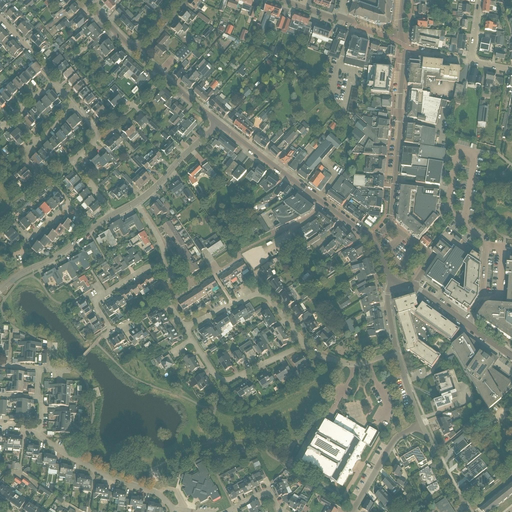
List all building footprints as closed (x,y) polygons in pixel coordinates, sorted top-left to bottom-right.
[(4,0),(0,4),(0,8),(4,13),(7,10),(11,6),(9,3),(10,2),(10,0),(9,0),(4,0)] [(30,0),(29,0),(24,5),(28,9),(34,4),(30,0)] [(114,0),(109,0),(104,4),(110,11),(115,6),(113,4),(116,1),(114,0)] [(191,0),(188,5),(192,8),(196,10),(197,7),(201,10),(205,5),(202,4),(199,2),(196,0),(191,0)] [(229,1),(227,6),(237,9),(238,5),(243,6),(244,0),(235,0),(235,3),(229,1)] [(244,0),(243,6),(241,10),(249,12),(253,0),(244,0)] [(326,0),(323,0),(321,6),(329,8),(332,0),(331,0),(327,0),(326,0)] [(369,21),(371,0),(352,0),(352,3),(353,3),(349,15),(357,18),(364,20),(369,21)] [(391,0),(371,0),(369,21),(369,22),(375,25),(380,26),(388,26),(390,24),(391,17),(390,17),(391,12),(392,12),(392,5),(391,5),(391,0)] [(274,6),(266,3),(263,11),(267,12),(266,15),(265,15),(259,31),(260,32),(264,33),(270,17),(271,16),(274,6)] [(74,5),(70,8),(69,9),(69,10),(66,13),(68,16),(72,12),(74,15),(79,10),(74,5)] [(153,11),(149,7),(146,5),(141,10),(143,12),(144,10),(150,15),(153,11)] [(463,14),(464,14),(469,15),(470,8),(464,7),(464,6),(460,5),(459,13),(454,12),(452,5),(450,5),(452,11),(451,11),(452,14),(453,14),(453,16),(458,17),(459,17),(463,18),(464,18),(464,15),(463,15),(463,14)] [(7,10),(4,13),(6,15),(10,19),(18,11),(14,7),(14,8),(11,6),(7,10)] [(270,17),(269,21),(273,23),(274,20),(275,18),(275,17),(279,18),(280,16),(280,13),(282,9),(274,6),(271,16),(270,17)] [(257,9),(252,7),(249,17),(254,19),(257,9)] [(426,8),(420,7),(419,15),(425,16),(425,12),(435,13),(435,8),(430,7),(430,8),(426,8)] [(51,16),(54,19),(55,18),(63,11),(61,8),(54,14),(53,15),(51,16)] [(119,20),(125,26),(131,20),(133,17),(127,11),(124,13),(119,8),(116,12),(122,17),(119,20)] [(19,23),(23,19),(21,17),(22,16),(18,11),(10,19),(14,23),(17,20),(19,23)] [(178,17),(182,20),(186,23),(188,19),(189,20),(190,19),(193,21),(197,16),(193,13),(190,16),(186,13),(184,13),(183,12),(178,17)] [(199,13),(197,17),(208,25),(210,21),(199,13)] [(298,26),(300,22),(302,16),(294,13),(289,28),(293,29),(295,25),(298,26)] [(131,20),(125,26),(131,32),(134,29),(137,32),(141,28),(138,25),(137,26),(133,22),(135,20),(136,21),(140,17),(137,14),(133,17),(131,20)] [(73,20),(70,22),(73,25),(74,24),(78,30),(83,25),(85,24),(88,20),(83,15),(78,19),(76,17),(73,20)] [(68,16),(62,22),(65,26),(72,20),(68,16)] [(300,22),(298,26),(303,28),(304,25),(307,26),(310,18),(302,16),(300,22)] [(277,28),(281,29),(285,19),(280,17),(277,28)] [(26,21),(23,19),(19,23),(21,25),(17,28),(21,33),(27,27),(29,25),(26,21)] [(282,30),(286,32),(290,21),(286,19),(282,30)] [(433,22),(422,21),(417,21),(416,24),(418,24),(418,28),(427,29),(430,29),(430,25),(433,25),(433,22)] [(62,22),(56,28),(59,31),(65,26),(62,22)] [(36,31),(38,29),(42,26),(42,25),(39,23),(33,28),(36,31)] [(171,29),(175,32),(178,34),(180,31),(182,32),(182,31),(185,33),(189,29),(188,28),(184,25),(182,27),(176,23),(171,29)] [(485,31),(490,31),(491,32),(495,32),(496,29),(496,25),(486,23),(485,31)] [(32,35),(36,31),(30,24),(29,25),(27,27),(21,33),(27,39),(29,38),(32,35)] [(87,39),(89,37),(98,30),(93,25),(88,29),(85,26),(80,29),(81,30),(72,37),(76,41),(83,35),(87,39)] [(234,28),(228,26),(225,34),(230,36),(234,28)] [(318,36),(321,27),(316,26),(313,34),(318,36)] [(205,39),(214,29),(211,27),(208,31),(207,30),(202,36),(205,39)] [(324,28),(321,27),(318,36),(324,38),(326,29),(324,28)] [(40,32),(38,29),(36,31),(32,35),(29,38),(35,44),(41,39),(38,36),(41,33),(40,32)] [(326,29),(324,38),(329,40),(332,31),(326,29)] [(412,37),(426,38),(427,30),(418,30),(413,29),(412,37)] [(98,30),(89,37),(94,43),(90,47),(92,49),(94,47),(100,43),(97,39),(102,35),(98,30)] [(330,47),(328,53),(331,54),(335,55),(336,55),(341,40),(345,41),(346,38),(347,34),(336,30),(334,36),(337,37),(336,38),(334,37),(332,42),(331,44),(330,47)] [(426,38),(424,47),(437,50),(438,45),(441,31),(427,30),(426,38)] [(2,46),(10,39),(4,33),(0,36),(0,40),(2,43),(0,44),(1,45),(1,46),(2,46)] [(170,38),(169,37),(165,34),(155,45),(156,45),(158,47),(154,51),(161,57),(166,51),(162,47),(170,38)] [(451,39),(451,42),(465,44),(465,42),(467,42),(467,39),(466,39),(466,38),(460,37),(460,34),(457,34),(456,40),(451,39)] [(42,45),(44,48),(47,45),(48,44),(46,42),(45,43),(42,40),(43,40),(44,40),(45,39),(45,38),(46,37),(44,35),(41,39),(35,44),(39,49),(42,45)] [(202,41),(197,36),(194,40),(199,45),(202,41)] [(482,39),(480,51),(484,52),(485,52),(485,51),(490,52),(491,45),(495,46),(497,37),(490,36),(489,40),(485,39),(482,39)] [(411,45),(424,47),(426,38),(412,37),(411,45)] [(365,63),(366,59),(367,55),(368,50),(369,43),(361,40),(361,41),(358,39),(353,38),(349,49),(346,58),(347,58),(352,59),(355,60),(361,62),(365,63)] [(16,46),(10,39),(2,46),(5,49),(6,48),(10,52),(16,46)] [(98,49),(106,57),(114,50),(110,46),(111,45),(107,41),(105,43),(102,40),(100,43),(94,47),(97,50),(98,49)] [(378,52),(378,49),(380,45),(373,42),(370,49),(378,52)] [(464,47),(465,44),(451,42),(450,46),(455,47),(455,53),(458,53),(458,51),(464,51),(464,50),(465,50),(466,47),(464,47)] [(14,56),(12,57),(15,59),(22,52),(16,46),(10,52),(14,56)] [(182,63),(192,53),(185,46),(175,56),(182,63)] [(494,46),(493,52),(497,52),(496,59),(504,60),(505,55),(507,56),(508,51),(506,51),(506,50),(507,47),(499,46),(499,47),(494,46)] [(380,47),(379,50),(383,50),(387,51),(386,57),(389,57),(394,57),(395,48),(387,47),(380,47)] [(282,50),(276,48),(273,56),(279,58),(282,50)] [(109,59),(106,62),(110,65),(113,62),(115,64),(119,60),(122,62),(123,60),(127,57),(121,52),(119,55),(117,53),(109,59)] [(63,65),(65,63),(69,59),(65,54),(63,56),(64,58),(63,60),(60,56),(52,63),(56,67),(57,66),(59,68),(63,65)] [(367,55),(366,59),(370,60),(369,67),(374,67),(375,62),(376,57),(372,56),(367,55)] [(409,77),(408,87),(412,87),(411,92),(425,93),(427,77),(436,78),(436,81),(441,82),(441,80),(444,80),(448,80),(448,82),(458,83),(460,67),(446,66),(446,64),(443,64),(443,62),(429,61),(429,59),(411,57),(410,67),(409,77)] [(121,73),(117,77),(120,79),(123,76),(129,71),(130,72),(136,65),(129,59),(125,62),(123,65),(126,68),(124,70),(121,73)] [(200,69),(206,62),(203,59),(197,66),(200,69)] [(32,63),(28,66),(30,68),(36,76),(40,72),(40,71),(42,70),(33,60),(31,62),(32,63)] [(175,74),(174,75),(179,79),(180,78),(179,78),(185,71),(184,71),(188,66),(189,64),(185,61),(184,63),(179,69),(180,70),(176,75),(175,74)] [(197,72),(204,77),(205,76),(212,68),(212,67),(209,65),(206,62),(200,69),(197,72)] [(68,71),(70,69),(72,67),(70,65),(68,67),(65,63),(63,65),(59,68),(57,69),(61,74),(62,73),(64,75),(68,71)] [(285,72),(289,67),(285,64),(284,66),(283,65),(280,69),(285,72)] [(130,78),(140,86),(146,80),(141,75),(143,72),(136,65),(130,72),(133,75),(130,78)] [(26,72),(24,74),(28,79),(30,77),(32,80),(36,76),(30,68),(28,66),(25,69),(27,71),(26,72)] [(186,85),(197,73),(196,73),(197,72),(200,69),(197,66),(196,66),(193,70),(188,76),(187,75),(181,82),(186,85)] [(117,67),(111,73),(114,76),(120,70),(117,67)] [(389,89),(390,84),(389,84),(389,83),(390,83),(390,81),(389,81),(389,80),(389,79),(391,77),(392,75),(391,75),(391,74),(392,74),(392,69),(379,68),(374,67),(369,67),(368,67),(367,88),(371,88),(371,93),(385,97),(390,97),(391,95),(389,95),(389,90),(388,90),(389,89)] [(205,76),(209,79),(215,71),(212,68),(205,76)] [(74,74),(70,69),(68,71),(64,75),(63,76),(67,80),(68,79),(69,81),(75,76),(73,74),(74,74)] [(480,86),(481,83),(482,78),(477,77),(478,71),(472,70),(471,75),(470,78),(469,78),(467,84),(475,86),(475,85),(480,86)] [(92,73),(86,78),(90,82),(96,77),(92,73)] [(200,76),(197,73),(186,85),(187,87),(187,88),(189,89),(190,89),(196,83),(195,82),(200,76)] [(489,90),(490,86),(492,87),(493,83),(494,83),(496,75),(487,73),(486,81),(487,82),(485,89),(489,90)] [(19,82),(23,86),(25,84),(26,85),(30,81),(28,79),(24,74),(21,76),(19,74),(15,77),(17,79),(19,82)] [(75,76),(69,81),(68,82),(72,87),(72,86),(74,88),(78,84),(80,83),(78,81),(79,80),(75,76)] [(23,86),(19,82),(17,79),(13,83),(11,85),(16,90),(18,89),(19,90),(23,86)] [(209,87),(213,90),(219,84),(214,80),(209,87)] [(204,92),(206,90),(203,88),(206,85),(203,82),(199,88),(198,87),(194,92),(200,98),(204,92)] [(80,83),(78,84),(74,88),(73,89),(76,93),(78,93),(79,95),(83,91),(85,90),(83,88),(84,87),(80,83)] [(10,84),(4,90),(5,91),(6,92),(9,96),(11,94),(13,95),(17,92),(16,90),(11,85),(10,84)] [(456,85),(452,103),(459,104),(463,87),(456,85)] [(114,94),(107,101),(114,107),(118,104),(117,103),(120,100),(118,98),(122,94),(114,86),(110,90),(114,94)] [(136,87),(131,92),(135,95),(140,90),(136,87)] [(3,88),(0,90),(0,97),(1,99),(3,97),(7,102),(12,98),(9,96),(6,92),(5,91),(4,90),(3,88)] [(247,88),(242,94),(246,98),(252,93),(247,88)] [(83,91),(79,95),(78,96),(82,100),(83,99),(85,101),(89,97),(91,96),(89,94),(89,93),(86,89),(85,90),(83,91)] [(154,99),(158,102),(162,98),(167,102),(164,105),(168,108),(170,106),(172,103),(173,102),(170,99),(172,97),(163,90),(154,99)] [(204,92),(200,98),(206,103),(214,94),(212,92),(210,91),(207,94),(204,92)] [(48,97),(46,99),(48,101),(52,105),(54,107),(60,102),(52,92),(47,96),(48,97)] [(407,113),(407,118),(418,119),(417,121),(436,125),(438,116),(439,111),(440,109),(445,109),(446,106),(446,102),(429,99),(430,94),(425,93),(411,92),(410,92),(410,97),(409,103),(409,106),(408,106),(408,108),(407,113)] [(91,95),(91,96),(89,97),(85,101),(84,102),(88,106),(90,104),(92,106),(96,102),(97,101),(100,99),(96,95),(93,98),(91,95)] [(217,112),(227,101),(224,99),(223,100),(218,96),(210,105),(217,112)] [(42,102),(40,104),(43,108),(48,113),(51,110),(49,108),(52,105),(48,101),(46,99),(45,98),(41,101),(42,102)] [(382,107),(385,107),(390,108),(391,99),(383,98),(383,100),(382,99),(376,98),(375,108),(382,110),(382,107)] [(91,110),(95,114),(102,108),(99,104),(97,101),(96,102),(92,106),(90,108),(91,110)] [(227,101),(217,112),(224,118),(230,112),(229,111),(232,108),(227,104),(228,102),(227,101)] [(39,103),(35,107),(37,109),(35,111),(41,119),(48,113),(43,108),(40,104),(39,103)] [(184,110),(176,103),(174,106),(170,111),(169,112),(173,116),(174,116),(171,120),(173,122),(171,124),(174,126),(184,116),(181,114),(184,110)] [(486,124),(488,108),(479,107),(477,123),(478,123),(477,127),(485,128),(486,124)] [(102,108),(95,114),(98,119),(101,116),(103,118),(108,114),(106,112),(102,108)] [(263,112),(258,117),(263,122),(268,117),(267,116),(272,111),(269,108),(264,113),(263,112)] [(33,109),(29,113),(34,118),(32,120),(35,124),(36,125),(39,123),(39,124),(43,121),(41,119),(35,111),(33,109)] [(511,110),(508,109),(502,138),(505,139),(511,110)] [(241,115),(240,117),(237,114),(235,117),(234,116),(234,117),(231,121),(235,124),(233,125),(239,130),(244,124),(244,123),(245,121),(247,120),(241,115)] [(388,131),(389,131),(389,125),(389,121),(373,118),(373,119),(363,117),(362,118),(360,116),(360,115),(357,114),(356,116),(367,125),(373,129),(388,131)] [(70,119),(77,126),(80,124),(82,126),(85,123),(81,118),(78,120),(74,115),(70,119)] [(135,122),(138,125),(140,128),(144,124),(146,126),(149,123),(148,122),(144,118),(141,115),(138,117),(139,118),(135,122)] [(28,116),(24,120),(28,124),(26,126),(30,131),(30,132),(33,130),(32,129),(30,127),(35,124),(32,120),(28,116)] [(357,128),(348,138),(351,140),(357,145),(359,144),(360,142),(365,136),(371,143),(374,144),(387,145),(387,143),(386,143),(386,138),(388,138),(388,131),(373,129),(367,125),(367,127),(355,116),(354,121),(357,124),(355,126),(357,128)] [(177,131),(179,132),(182,136),(183,135),(186,137),(197,125),(194,123),(195,122),(190,117),(185,122),(184,121),(182,119),(168,134),(172,138),(174,136),(174,135),(177,131)] [(249,123),(249,122),(248,121),(250,118),(248,117),(247,120),(245,121),(244,123),(244,124),(239,130),(244,134),(246,131),(245,129),(247,126),(249,123)] [(70,119),(66,122),(70,127),(68,129),(72,133),(74,131),(73,130),(77,126),(70,119)] [(149,123),(148,124),(157,132),(161,129),(158,126),(154,123),(151,120),(149,123)] [(249,138),(252,134),(254,132),(251,129),(254,126),(249,123),(247,126),(245,129),(246,131),(244,134),(249,138)] [(406,124),(406,125),(406,127),(405,131),(406,131),(405,134),(435,139),(436,130),(415,125),(413,125),(408,125),(406,124)] [(65,125),(61,129),(62,130),(65,134),(63,136),(65,139),(68,137),(70,139),(74,135),(72,133),(68,129),(65,125)] [(129,125),(122,131),(125,135),(128,138),(130,141),(137,134),(136,133),(135,131),(132,128),(129,125)] [(301,135),(306,130),(301,126),(297,131),(301,135)] [(8,134),(6,135),(6,136),(6,137),(11,142),(12,141),(13,140),(21,133),(17,129),(12,133),(11,131),(8,134)] [(145,143),(148,141),(148,140),(138,130),(136,133),(145,143)] [(275,135),(276,136),(271,141),(274,144),(283,134),(280,130),(275,135)] [(291,131),(286,136),(283,140),(287,144),(291,140),(294,137),(293,137),(295,134),(291,131)] [(60,145),(66,140),(65,139),(63,136),(60,132),(55,136),(57,137),(54,139),(58,143),(60,145)] [(169,137),(164,132),(161,136),(166,140),(169,137)] [(13,140),(12,141),(18,148),(24,143),(22,140),(24,138),(21,133),(13,140)] [(329,153),(334,147),(337,150),(342,144),(331,134),(326,140),(322,144),(312,156),(320,163),(329,153)] [(434,148),(435,139),(405,134),(405,136),(404,143),(434,148)] [(115,135),(110,140),(117,147),(122,142),(115,135)] [(259,145),(264,139),(258,135),(254,141),(259,145)] [(312,148),(315,150),(319,146),(326,138),(323,136),(312,148)] [(354,150),(351,154),(356,155),(369,156),(381,157),(386,157),(386,149),(373,147),(373,144),(374,144),(371,143),(365,136),(360,142),(359,144),(357,145),(357,146),(354,150)] [(50,142),(48,144),(51,148),(54,151),(55,153),(59,149),(57,148),(60,145),(58,143),(54,139),(53,137),(49,141),(50,142)] [(224,149),(230,143),(223,137),(218,142),(216,140),(211,146),(214,148),(216,145),(219,147),(220,146),(224,149)] [(264,139),(259,145),(265,149),(270,143),(264,139)] [(104,145),(108,149),(111,153),(117,147),(110,140),(104,145)] [(135,152),(125,141),(123,143),(133,154),(135,152)] [(281,152),(279,150),(285,143),(282,141),(276,147),(275,146),(269,152),(276,158),(281,152)] [(160,150),(163,152),(166,156),(175,148),(169,142),(160,150)] [(44,148),(42,150),(45,154),(47,156),(49,154),(49,155),(54,151),(51,148),(48,144),(47,143),(43,147),(44,148)] [(230,143),(224,149),(223,151),(230,157),(233,153),(233,154),(237,149),(230,143)] [(402,170),(402,172),(404,176),(415,177),(416,178),(415,182),(416,182),(425,184),(438,186),(440,186),(444,163),(443,163),(444,160),(445,153),(445,151),(445,150),(434,148),(420,146),(420,149),(420,150),(404,148),(403,156),(403,159),(402,164),(402,170)] [(289,162),(291,159),(290,158),(296,150),(292,147),(286,155),(285,154),(280,161),(285,165),(288,162),(289,162)] [(293,156),(296,159),(302,151),(299,149),(293,156)] [(39,154),(36,156),(42,163),(43,164),(44,162),(45,162),(44,161),(48,157),(47,156),(45,154),(42,150),(37,153),(39,154)] [(160,156),(157,152),(156,151),(148,158),(155,165),(159,161),(157,159),(160,156)] [(295,172),(298,168),(307,155),(302,151),(296,159),(289,167),(295,172)] [(116,162),(110,156),(108,158),(107,157),(104,153),(99,158),(102,162),(99,164),(103,168),(108,164),(108,165),(112,163),(114,168),(115,170),(119,166),(116,162)] [(110,156),(116,162),(118,161),(118,160),(112,153),(110,155),(110,156)] [(32,159),(29,161),(31,163),(33,165),(37,170),(39,172),(41,170),(40,168),(38,167),(38,166),(42,163),(36,156),(35,155),(31,159),(32,159)] [(96,167),(99,164),(102,162),(99,158),(96,155),(89,161),(92,164),(89,167),(92,170),(96,167)] [(144,169),(146,170),(149,167),(151,169),(155,165),(148,158),(145,161),(141,156),(139,158),(137,160),(139,162),(144,169)] [(306,180),(309,176),(313,172),(312,171),(320,163),(312,156),(308,161),(298,174),(306,180)] [(374,177),(382,178),(382,175),(384,175),(385,160),(381,160),(381,157),(369,156),(368,158),(367,158),(366,169),(364,169),(364,173),(373,174),(374,174),(374,177)] [(228,157),(222,164),(227,169),(234,162),(228,157)] [(132,160),(136,165),(140,169),(135,174),(136,176),(137,177),(145,185),(150,179),(142,171),(144,169),(139,162),(137,160),(135,158),(134,158),(132,160)] [(230,179),(229,180),(231,181),(233,178),(238,182),(246,173),(234,162),(230,166),(224,174),(230,179)] [(188,178),(192,186),(198,183),(196,179),(199,178),(199,177),(200,176),(200,175),(201,175),(202,174),(203,174),(204,174),(210,178),(211,177),(212,179),(216,175),(214,173),(208,164),(208,163),(202,167),(203,167),(203,168),(202,170),(197,165),(188,174),(188,175),(188,174),(191,177),(188,178)] [(314,187),(322,176),(320,174),(324,169),(321,166),(319,166),(315,171),(317,173),(309,183),(314,187)] [(254,174),(251,171),(247,176),(245,178),(250,182),(252,180),(254,178),(259,181),(262,177),(262,178),(264,176),(267,172),(260,167),(257,171),(254,174)] [(18,177),(20,179),(28,173),(24,168),(20,172),(18,170),(13,175),(16,179),(18,177)] [(69,183),(76,177),(73,172),(68,177),(66,175),(64,177),(66,179),(65,179),(69,183)] [(314,187),(321,192),(332,177),(325,172),(322,176),(314,187)] [(28,173),(20,179),(18,181),(24,188),(29,183),(27,181),(32,177),(28,173)] [(342,188),(345,181),(347,175),(348,174),(345,173),(342,177),(341,176),(327,196),(334,201),(342,207),(345,203),(346,200),(346,199),(344,198),(340,192),(342,188)] [(125,175),(124,176),(122,174),(121,175),(125,180),(129,184),(131,181),(125,175)] [(275,188),(277,185),(280,181),(279,181),(279,182),(274,178),(272,175),(267,181),(264,179),(261,183),(259,185),(262,188),(266,193),(275,187),(275,188)] [(355,176),(354,175),(354,180),(354,183),(353,186),(355,188),(364,189),(375,190),(381,191),(381,190),(382,190),(384,178),(382,178),(374,177),(355,176)] [(71,192),(73,190),(77,187),(81,184),(79,182),(80,181),(76,177),(69,183),(71,186),(68,189),(71,192)] [(139,190),(145,185),(137,177),(132,182),(139,190)] [(118,185),(121,188),(118,190),(123,196),(125,198),(130,193),(126,188),(128,186),(123,181),(118,185)] [(345,181),(342,188),(348,193),(350,194),(354,188),(348,183),(347,183),(345,181)] [(173,185),(169,188),(172,192),(174,194),(181,189),(186,196),(189,201),(190,200),(194,197),(191,193),(188,189),(185,185),(182,187),(178,182),(174,185),(173,185)] [(77,187),(73,190),(77,194),(78,194),(80,196),(81,194),(85,191),(83,189),(85,188),(81,184),(77,187)] [(292,190),(286,186),(283,190),(280,188),(275,194),(278,197),(278,196),(284,200),(291,195),(290,193),(292,190)] [(434,223),(438,218),(440,216),(435,212),(436,208),(438,191),(417,189),(400,187),(396,222),(419,241),(434,223)] [(111,193),(111,192),(108,194),(111,198),(114,195),(118,201),(123,196),(118,190),(116,188),(111,193)] [(375,190),(364,189),(355,188),(354,188),(354,189),(363,196),(364,198),(382,199),(383,193),(375,192),(375,190)] [(382,201),(382,199),(364,198),(363,196),(354,189),(354,190),(350,195),(354,198),(353,199),(360,205),(360,206),(369,211),(369,212),(367,215),(368,215),(368,216),(380,217),(382,201)] [(87,201),(91,197),(89,195),(90,194),(86,190),(85,191),(81,194),(80,196),(79,197),(83,201),(83,200),(85,202),(87,201)] [(53,202),(56,206),(59,204),(60,206),(64,202),(56,193),(55,193),(54,193),(53,194),(52,195),(53,196),(52,196),(51,195),(49,198),(51,200),(53,202)] [(283,205),(272,212),(276,219),(280,224),(275,227),(276,229),(300,217),(301,218),(310,214),(310,213),(311,212),(312,211),(312,210),(313,209),(313,210),(313,209),(314,208),(315,207),(300,195),(299,195),(298,195),(296,199),(295,200),(293,198),(284,204),(285,206),(284,207),(283,205)] [(85,202),(83,204),(87,208),(85,210),(87,211),(92,207),(90,205),(95,201),(91,197),(87,201),(85,202)] [(244,198),(237,204),(240,207),(247,201),(244,198)] [(57,206),(56,206),(53,202),(51,200),(49,202),(47,200),(43,203),(47,208),(50,212),(52,210),(53,211),(58,207),(57,206)] [(156,204),(150,209),(156,217),(160,214),(162,216),(166,213),(167,213),(163,208),(164,207),(158,200),(155,203),(156,204)] [(40,212),(43,216),(45,215),(46,216),(51,212),(50,212),(47,208),(43,203),(42,202),(36,208),(38,210),(40,212)] [(95,204),(92,207),(87,211),(87,212),(89,214),(90,214),(93,218),(98,214),(96,211),(101,207),(97,203),(95,204)] [(352,216),(357,210),(355,209),(356,208),(349,203),(348,204),(344,210),(348,213),(352,216)] [(369,211),(360,206),(357,210),(352,216),(361,223),(364,219),(367,215),(369,212),(369,211)] [(44,217),(43,216),(40,212),(38,210),(35,212),(34,210),(33,210),(31,212),(30,213),(30,214),(34,218),(36,221),(37,221),(39,220),(40,221),(44,217)] [(296,246),(301,243),(300,242),(299,241),(325,224),(330,217),(322,211),(321,212),(318,216),(298,230),(297,230),(294,233),(297,238),(293,240),(296,246)] [(32,225),(37,221),(36,221),(34,218),(30,214),(28,216),(26,214),(22,217),(24,219),(26,222),(29,226),(31,224),(32,225)] [(125,223),(123,224),(126,230),(135,225),(139,232),(143,229),(135,215),(124,222),(125,223)] [(300,242),(301,243),(305,249),(327,234),(326,232),(332,228),(333,228),(335,225),(337,223),(336,222),(330,217),(325,224),(299,241),(300,242)] [(20,224),(18,226),(20,228),(22,226),(26,231),(30,227),(29,226),(26,222),(24,219),(20,223),(20,224)] [(57,224),(57,225),(60,227),(65,230),(67,232),(69,234),(72,229),(70,228),(72,224),(73,224),(70,223),(67,220),(67,221),(67,222),(65,223),(61,220),(58,224),(57,224)] [(110,228),(108,229),(109,231),(111,235),(114,233),(113,230),(118,227),(123,237),(128,234),(126,230),(123,224),(120,220),(109,226),(110,228)] [(163,231),(165,233),(174,228),(170,222),(162,227),(164,230),(163,231)] [(50,230),(52,232),(59,237),(60,237),(65,230),(60,227),(56,232),(53,230),(55,227),(53,225),(50,230)] [(325,254),(327,253),(348,232),(347,231),(346,232),(341,227),(338,230),(337,228),(333,231),(335,233),(334,234),(336,236),(332,240),(331,238),(328,242),(318,252),(322,256),(323,254),(325,254)] [(177,234),(174,228),(165,233),(167,236),(168,235),(170,238),(177,234)] [(4,236),(7,240),(15,233),(11,229),(7,233),(5,231),(3,233),(4,235),(4,236)] [(59,237),(52,232),(48,237),(45,236),(48,233),(45,231),(42,236),(45,237),(52,243),(55,239),(57,240),(59,237)] [(117,245),(113,239),(109,231),(98,237),(98,238),(96,240),(99,246),(103,244),(101,241),(106,238),(112,247),(117,245)] [(146,235),(144,232),(128,242),(129,243),(131,246),(132,248),(142,242),(144,246),(143,247),(146,250),(144,251),(146,254),(151,250),(149,248),(151,246),(145,236),(146,235)] [(348,232),(327,253),(331,257),(334,253),(335,254),(340,250),(344,248),(345,249),(353,244),(352,242),(356,240),(352,236),(351,236),(350,235),(350,234),(348,232)] [(18,238),(19,238),(15,233),(7,240),(10,242),(8,244),(11,248),(20,240),(18,238)] [(171,242),(173,245),(181,239),(177,234),(170,238),(172,242),(171,242)] [(434,240),(427,234),(420,242),(427,248),(434,240)] [(220,242),(218,240),(215,235),(209,239),(211,242),(205,247),(208,251),(211,255),(223,247),(220,242)] [(34,241),(37,243),(44,248),(47,244),(49,246),(52,243),(45,237),(40,243),(38,241),(40,238),(38,237),(34,241)] [(176,250),(177,251),(184,246),(185,245),(181,239),(173,245),(174,247),(175,247),(177,250),(176,250)] [(194,242),(200,252),(205,248),(199,240),(199,239),(194,242)] [(432,281),(435,283),(439,286),(446,290),(447,290),(467,260),(464,259),(466,256),(456,248),(454,251),(452,250),(449,247),(445,244),(442,241),(433,252),(438,256),(438,257),(440,258),(427,277),(426,279),(431,282),(432,281)] [(44,248),(37,243),(32,249),(30,247),(32,244),(30,242),(27,247),(36,254),(39,250),(42,251),(44,248)] [(81,254),(85,261),(90,259),(88,256),(92,253),(96,260),(101,257),(93,243),(82,249),(83,251),(80,252),(81,254)] [(360,245),(356,248),(350,252),(349,249),(341,254),(345,259),(348,257),(351,263),(351,262),(357,259),(363,255),(362,253),(364,252),(360,245)] [(178,255),(180,257),(188,252),(184,246),(177,251),(179,254),(178,255)] [(121,259),(127,268),(136,262),(137,263),(141,261),(138,257),(132,248),(126,252),(131,259),(127,261),(126,260),(125,260),(124,257),(121,259)] [(192,258),(188,252),(180,257),(181,260),(182,259),(184,262),(192,258)] [(467,260),(447,290),(445,293),(445,294),(444,295),(449,299),(468,312),(477,298),(480,259),(480,254),(480,253),(479,253),(478,253),(478,254),(476,256),(472,253),(467,260)] [(71,262),(69,263),(74,273),(78,271),(74,264),(79,261),(84,270),(89,268),(85,261),(81,254),(70,260),(71,262)] [(110,268),(114,275),(123,270),(124,271),(128,269),(127,268),(121,259),(119,255),(113,259),(118,266),(114,268),(113,267),(110,268)] [(185,266),(187,269),(196,263),(192,258),(184,262),(186,266),(185,266)] [(511,258),(510,259),(509,263),(506,263),(506,275),(509,275),(507,297),(506,308),(489,306),(481,318),(511,339),(511,258)] [(365,269),(365,271),(373,269),(373,267),(371,259),(366,261),(358,263),(357,259),(351,262),(352,265),(351,265),(352,270),(364,267),(365,269)] [(236,265),(242,273),(248,269),(243,262),(239,264),(239,263),(236,265)] [(330,262),(323,266),(325,269),(324,270),(326,273),(327,273),(329,275),(336,271),(335,270),(335,269),(331,263),(330,262)] [(74,273),(69,263),(58,269),(58,271),(56,272),(59,278),(63,276),(61,273),(67,270),(72,280),(77,277),(74,273)] [(200,269),(196,263),(187,269),(189,271),(190,271),(192,274),(200,269)] [(116,277),(114,275),(110,268),(107,264),(101,268),(104,272),(97,276),(99,280),(102,284),(111,278),(112,280),(116,277)] [(270,269),(270,268),(267,264),(261,267),(263,270),(261,271),(266,280),(273,276),(269,269),(270,269)] [(234,267),(231,270),(236,278),(237,278),(236,277),(242,273),(236,265),(234,266),(234,267)] [(43,275),(44,277),(42,278),(45,285),(49,283),(47,279),(52,276),(58,286),(62,283),(59,278),(56,272),(54,269),(43,275)] [(373,269),(365,271),(359,274),(361,281),(362,282),(356,285),(358,289),(366,285),(365,281),(367,280),(367,277),(370,276),(375,275),(373,269)] [(236,278),(231,270),(231,271),(228,273),(228,272),(225,273),(231,282),(236,278)] [(220,278),(225,286),(231,282),(225,273),(222,275),(223,276),(220,278)] [(143,281),(148,288),(150,286),(151,286),(156,283),(157,285),(160,283),(160,282),(158,281),(155,283),(151,276),(148,278),(147,275),(142,278),(143,281)] [(85,289),(82,291),(84,294),(91,290),(89,287),(85,280),(87,279),(84,276),(72,284),(75,290),(82,286),(85,289)] [(212,290),(218,287),(213,279),(209,282),(208,281),(206,282),(212,290)] [(277,279),(274,281),(270,284),(275,292),(276,291),(278,294),(285,289),(283,286),(282,287),(277,279)] [(134,283),(136,286),(140,293),(143,291),(148,288),(143,281),(140,283),(139,280),(134,283)] [(201,287),(207,295),(206,294),(212,290),(206,282),(204,284),(204,285),(201,287)] [(127,288),(128,291),(133,298),(134,300),(137,298),(136,296),(140,293),(136,286),(133,287),(132,285),(127,288)] [(201,299),(207,295),(201,287),(202,288),(198,290),(198,289),(195,290),(201,299)] [(362,294),(362,295),(367,294),(368,298),(377,295),(375,287),(364,290),(363,288),(357,291),(359,295),(362,294)] [(288,288),(286,289),(282,292),(283,295),(281,296),(287,307),(295,302),(289,292),(291,291),(288,288)] [(346,297),(352,293),(349,288),(344,292),(346,297)] [(133,298),(128,291),(126,292),(124,290),(119,293),(122,297),(125,302),(128,301),(133,298)] [(193,293),(190,295),(195,303),(201,299),(195,290),(193,292),(193,293)] [(183,298),(189,307),(195,303),(190,295),(187,297),(186,296),(183,298)] [(365,315),(369,312),(370,311),(369,306),(379,303),(377,295),(368,298),(364,299),(365,304),(362,305),(363,307),(365,315)] [(417,304),(416,300),(415,301),(414,296),(394,302),(395,306),(394,306),(397,313),(398,313),(399,316),(396,316),(405,345),(404,346),(406,351),(407,351),(408,352),(409,351),(432,368),(439,358),(442,354),(428,344),(434,335),(435,336),(436,335),(435,334),(436,332),(448,340),(449,338),(452,340),(456,335),(459,331),(437,315),(422,304),(422,305),(420,304),(420,303),(418,304),(417,304)] [(112,300),(114,302),(118,309),(121,307),(122,308),(126,305),(125,302),(122,297),(119,299),(117,297),(112,300)] [(349,300),(347,297),(338,303),(340,306),(349,300)] [(183,311),(189,307),(183,298),(181,300),(181,301),(178,303),(183,311)] [(75,303),(74,304),(76,306),(75,306),(79,312),(89,305),(85,300),(83,302),(83,301),(81,303),(79,300),(75,303)] [(119,310),(118,309),(114,302),(112,304),(110,302),(105,305),(109,311),(106,312),(109,318),(115,314),(114,313),(119,310)] [(250,303),(243,307),(246,311),(249,308),(252,312),(254,311),(254,310),(250,303)] [(78,312),(83,320),(89,315),(88,313),(90,312),(90,311),(92,310),(89,305),(79,312),(78,312)] [(300,305),(296,307),(292,310),(298,319),(301,317),(304,320),(312,314),(309,309),(304,312),(300,305)] [(251,313),(252,312),(249,308),(246,311),(243,307),(238,311),(245,321),(253,316),(252,315),(251,313)] [(374,308),(370,311),(369,312),(370,317),(366,318),(366,320),(367,325),(371,322),(383,320),(381,307),(374,308)] [(254,312),(255,313),(257,315),(259,314),(260,317),(262,316),(266,322),(272,317),(268,311),(266,312),(265,310),(263,311),(261,308),(254,312)] [(156,313),(148,317),(151,321),(152,321),(155,325),(158,323),(166,318),(163,313),(160,315),(158,311),(156,313)] [(233,319),(236,325),(241,322),(242,323),(245,321),(238,311),(233,314),(235,318),(233,319)] [(89,315),(83,320),(86,324),(89,323),(91,325),(99,320),(95,315),(93,317),(93,316),(91,318),(89,315)] [(221,319),(227,329),(231,327),(232,329),(236,326),(236,325),(233,319),(231,317),(228,319),(226,316),(221,319)] [(266,322),(264,323),(265,324),(267,323),(270,328),(276,324),(272,317),(266,322)] [(311,333),(315,330),(319,327),(314,321),(315,320),(313,317),(303,323),(306,326),(311,333)] [(159,333),(161,331),(167,328),(165,325),(169,322),(166,318),(158,323),(160,326),(156,329),(159,333)] [(223,337),(221,335),(224,333),(223,332),(227,330),(227,329),(221,319),(215,323),(218,327),(215,328),(216,330),(221,338),(223,337)] [(343,323),(347,330),(351,335),(355,332),(351,327),(354,325),(350,319),(343,323)] [(102,325),(99,320),(91,325),(88,327),(91,332),(92,335),(99,330),(98,328),(100,327),(100,326),(102,325)] [(210,326),(205,329),(210,337),(211,339),(213,337),(215,339),(217,337),(219,340),(221,338),(216,330),(214,331),(210,326)] [(384,326),(374,327),(375,331),(372,331),(372,330),(367,331),(369,337),(376,336),(376,333),(385,331),(384,326)] [(275,334),(278,338),(285,333),(281,327),(278,330),(276,327),(270,332),(272,336),(275,334)] [(139,328),(135,331),(140,339),(141,341),(144,339),(148,336),(148,335),(145,330),(142,332),(139,328)] [(166,335),(168,338),(176,333),(173,328),(169,331),(167,328),(161,331),(164,336),(166,335)] [(320,331),(316,334),(320,337),(325,342),(324,343),(327,346),(328,345),(329,346),(332,344),(335,344),(335,338),(325,328),(324,329),(320,331)] [(210,337),(205,329),(199,333),(203,338),(201,339),(205,345),(208,343),(206,340),(210,337)] [(140,339),(135,331),(130,334),(132,338),(130,340),(133,346),(137,343),(136,341),(140,339)] [(120,333),(115,336),(120,344),(123,343),(124,345),(129,342),(125,336),(123,337),(121,335),(120,333)] [(171,347),(176,343),(175,340),(179,338),(176,333),(168,338),(170,341),(168,342),(171,347)] [(280,342),(277,344),(280,349),(287,344),(285,342),(289,339),(285,333),(278,338),(280,342)] [(254,342),(257,347),(262,354),(268,351),(265,347),(268,345),(266,342),(263,338),(261,334),(257,336),(260,340),(258,341),(257,340),(254,342)] [(110,346),(113,350),(114,351),(118,348),(118,349),(121,347),(120,345),(120,344),(115,336),(110,340),(111,342),(112,344),(110,346)] [(501,396),(502,395),(501,394),(503,392),(509,384),(489,370),(487,367),(493,359),(486,354),(481,361),(477,359),(483,349),(464,336),(452,346),(452,347),(487,408),(498,399),(498,398),(501,395),(501,396)] [(21,353),(24,353),(29,353),(30,343),(24,343),(25,340),(21,340),(20,343),(19,343),(18,347),(22,347),(21,353)] [(246,345),(248,347),(243,350),(250,360),(256,356),(253,352),(256,350),(255,350),(252,344),(250,342),(246,345)] [(29,353),(35,354),(35,348),(41,348),(41,344),(30,343),(29,353)] [(247,360),(244,356),(242,352),(240,353),(239,352),(232,356),(237,364),(240,362),(241,364),(247,360)] [(20,363),(29,363),(29,353),(24,353),(21,353),(21,359),(18,359),(18,363),(20,363)] [(221,356),(223,359),(219,362),(226,372),(232,367),(228,362),(231,360),(226,353),(221,356)] [(171,367),(175,365),(169,355),(164,358),(162,356),(156,360),(159,365),(162,364),(166,369),(170,366),(171,367)] [(193,372),(196,370),(200,368),(194,358),(192,359),(190,356),(183,360),(187,366),(188,365),(193,372)] [(298,370),(303,366),(307,363),(303,356),(296,361),(296,360),(292,362),(298,370)] [(280,382),(289,377),(287,374),(291,372),(286,365),(280,369),(281,370),(275,374),(280,382)] [(305,379),(304,379),(299,371),(295,373),(300,382),(305,379)] [(13,376),(12,382),(17,383),(18,373),(7,372),(7,376),(13,376)] [(447,373),(449,372),(436,376),(438,381),(436,382),(438,387),(440,387),(441,391),(439,392),(442,400),(437,402),(438,405),(435,406),(437,411),(452,406),(450,401),(452,400),(451,397),(455,396),(447,373)] [(18,373),(17,383),(23,383),(23,377),(29,377),(29,373),(18,373)] [(189,384),(192,389),(197,385),(201,391),(203,389),(204,389),(211,384),(204,374),(196,379),(194,377),(190,379),(192,382),(189,384)] [(257,380),(260,384),(262,387),(270,382),(271,383),(274,381),(271,375),(267,377),(266,374),(257,380)] [(17,383),(12,382),(12,389),(6,388),(6,392),(14,393),(14,394),(17,395),(17,393),(17,383)] [(17,383),(17,393),(22,393),(23,390),(26,390),(26,383),(23,383),(17,383)] [(236,391),(236,392),(238,395),(240,398),(247,394),(248,395),(251,393),(251,394),(256,391),(252,384),(247,387),(245,383),(242,385),(243,387),(236,391)] [(61,386),(50,385),(49,390),(55,390),(55,396),(60,396),(61,386)] [(66,397),(69,397),(70,397),(70,386),(66,386),(61,386),(60,396),(66,397)] [(60,396),(55,396),(52,396),(52,402),(49,402),(48,406),(60,406),(60,396)] [(68,403),(69,397),(66,397),(60,396),(60,406),(68,407),(68,403)] [(22,410),(22,400),(11,400),(11,404),(13,404),(13,410),(16,410),(22,410)] [(34,401),(22,400),(22,410),(27,410),(30,411),(30,405),(33,405),(34,401)] [(10,416),(10,420),(21,421),(22,410),(16,410),(16,416),(10,416)] [(21,421),(29,421),(30,414),(27,414),(27,410),(22,410),(21,421)] [(459,418),(456,411),(451,413),(454,420),(459,418)] [(54,413),(53,417),(57,417),(56,423),(59,423),(64,424),(65,413),(54,413)] [(70,424),(73,424),(74,417),(70,417),(70,414),(65,413),(64,424),(70,424)] [(335,482),(336,483),(341,486),(344,485),(350,475),(353,474),(352,470),(358,461),(361,460),(360,456),(366,445),(371,448),(379,433),(368,427),(366,431),(348,421),(347,417),(344,418),(338,414),(332,425),(322,420),(320,420),(316,426),(317,429),(314,435),(311,436),(307,443),(307,446),(304,453),(301,453),(298,459),(299,462),(331,480),(332,483),(335,482)] [(437,421),(441,429),(446,426),(448,426),(444,418),(437,421)] [(52,433),(54,433),(64,434),(64,424),(59,423),(56,423),(55,423),(55,429),(53,429),(52,433)] [(64,424),(64,434),(69,434),(69,429),(73,429),(73,424),(70,424),(64,424)] [(446,426),(441,429),(444,437),(449,435),(449,436),(448,437),(450,440),(456,435),(453,431),(449,433),(446,426)] [(463,434),(453,443),(453,444),(453,443),(455,446),(456,447),(455,448),(457,450),(458,451),(454,453),(456,456),(468,446),(464,440),(466,438),(466,437),(463,434)] [(4,449),(13,449),(14,437),(14,436),(8,436),(7,439),(4,438),(4,449)] [(22,450),(22,447),(22,441),(20,441),(20,438),(14,437),(13,449),(13,451),(19,451),(20,451),(20,450),(22,450)] [(32,458),(31,459),(41,461),(41,455),(39,454),(39,448),(34,447),(32,455),(32,458)] [(419,448),(400,458),(403,463),(403,464),(405,469),(410,467),(408,464),(407,462),(406,461),(414,456),(418,465),(422,463),(423,462),(425,461),(426,460),(419,448)] [(469,448),(455,460),(457,462),(461,459),(462,460),(461,460),(463,462),(464,461),(465,463),(467,465),(467,466),(481,454),(480,453),(478,450),(477,451),(474,454),(469,449),(470,449),(470,448),(469,448)] [(49,466),(50,457),(50,456),(41,455),(41,461),(40,465),(43,465),(42,468),(48,469),(49,466)] [(50,457),(49,466),(48,469),(50,469),(50,470),(57,471),(58,465),(55,465),(56,458),(50,457)] [(479,459),(466,470),(467,470),(469,472),(470,474),(469,474),(470,477),(471,476),(471,477),(467,480),(469,483),(483,471),(478,465),(482,462),(479,459)] [(218,490),(216,486),(214,487),(211,480),(210,481),(209,479),(210,476),(209,474),(203,463),(196,467),(201,474),(199,475),(199,474),(192,478),(191,476),(185,475),(184,481),(182,486),(185,487),(186,489),(184,490),(188,498),(190,497),(191,498),(196,500),(198,499),(200,501),(201,504),(208,500),(207,499),(210,497),(213,501),(220,498),(216,491),(218,490)] [(65,476),(67,468),(67,466),(58,465),(57,471),(57,474),(57,475),(60,476),(59,477),(65,478),(65,476)] [(403,474),(399,472),(401,469),(396,466),(392,473),(399,478),(397,483),(403,486),(406,481),(400,478),(403,474)] [(70,484),(73,485),(75,475),(72,475),(73,469),(67,468),(65,476),(65,478),(65,480),(71,480),(70,484)] [(426,489),(430,494),(438,490),(439,490),(439,489),(439,488),(431,470),(425,473),(424,470),(419,473),(420,476),(422,475),(423,476),(422,476),(422,477),(422,478),(422,479),(422,480),(423,481),(424,481),(425,481),(428,487),(426,489)] [(484,474),(471,485),(473,487),(477,484),(477,485),(479,487),(480,486),(483,490),(482,490),(483,490),(494,481),(492,478),(491,479),(491,478),(487,472),(484,475),(484,474)] [(263,480),(266,479),(263,473),(260,475),(259,473),(254,475),(256,479),(252,480),(253,482),(256,487),(261,485),(260,484),(264,482),(263,480)] [(84,477),(75,475),(73,485),(73,488),(76,488),(82,489),(82,487),(82,485),(83,478),(84,478),(84,477)] [(253,482),(252,480),(251,477),(242,481),(244,485),(248,493),(252,491),(251,490),(256,487),(253,482)] [(276,490),(278,494),(286,490),(285,489),(289,487),(288,484),(287,484),(287,480),(282,480),(280,481),(279,477),(274,482),(277,489),(276,490)] [(91,493),(92,482),(89,481),(90,479),(84,478),(83,478),(82,485),(82,487),(88,488),(88,492),(91,493)] [(388,478),(383,483),(391,492),(395,489),(397,492),(400,489),(397,485),(396,486),(388,478)] [(237,485),(234,486),(236,490),(239,496),(244,493),(245,495),(248,493),(244,485),(242,481),(237,484),(237,485)] [(511,482),(478,509),(480,511),(490,511),(491,511),(491,510),(493,509),(497,507),(496,506),(498,505),(502,503),(501,502),(503,500),(504,501),(507,498),(509,496),(509,497),(511,494),(511,493),(511,494),(511,493),(511,482)] [(50,491),(45,488),(41,485),(39,488),(39,489),(44,492),(44,493),(49,497),(52,493),(50,491)] [(98,495),(101,495),(103,486),(96,485),(94,485),(92,499),(94,499),(98,496),(98,495)] [(109,487),(103,486),(101,495),(100,500),(109,501),(110,499),(111,493),(108,492),(109,487)] [(236,490),(234,486),(231,488),(231,487),(226,490),(232,502),(237,499),(236,497),(239,496),(236,490)] [(7,502),(13,494),(7,490),(2,498),(7,502)] [(13,506),(19,498),(21,494),(16,490),(13,494),(7,502),(13,506)] [(281,497),(284,503),(289,498),(288,496),(289,495),(286,490),(278,494),(279,497),(281,497)] [(382,490),(375,496),(378,499),(377,500),(384,508),(391,501),(382,490)] [(115,504),(118,505),(119,500),(119,496),(120,493),(120,491),(114,491),(114,493),(111,493),(110,499),(115,500),(115,504)] [(118,505),(118,506),(127,508),(127,506),(128,500),(125,500),(126,494),(120,493),(119,496),(119,500),(118,505)] [(297,501),(293,509),(296,511),(297,510),(300,511),(302,511),(307,504),(309,499),(301,495),(299,498),(299,499),(297,501)] [(137,499),(136,510),(141,511),(144,511),(145,506),(142,505),(144,498),(137,497),(137,499)] [(19,498),(13,506),(19,510),(21,507),(24,509),(29,502),(26,499),(24,502),(19,498)] [(128,500),(127,506),(132,507),(132,511),(135,511),(136,510),(137,499),(131,498),(131,501),(128,500)] [(289,498),(284,503),(290,506),(289,507),(293,509),(297,501),(292,498),(292,499),(289,498)] [(321,501),(321,502),(327,506),(329,507),(330,506),(332,503),(323,498),(321,501)] [(453,511),(445,499),(441,502),(436,505),(440,511),(443,511),(445,511),(453,511)] [(371,511),(370,511),(374,504),(367,500),(362,509),(366,511),(371,511)] [(252,509),(249,510),(249,511),(255,511),(261,509),(259,505),(260,505),(258,501),(257,501),(250,505),(252,509)] [(25,511),(30,511),(35,507),(29,502),(24,509),(23,510),(25,511)] [(144,511),(153,511),(154,505),(155,504),(148,503),(148,506),(145,506),(144,511)]
